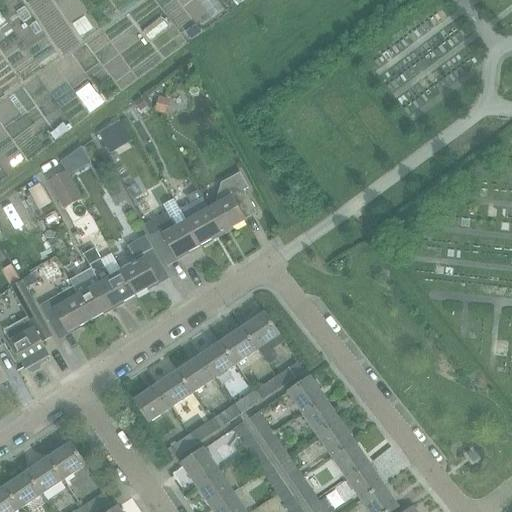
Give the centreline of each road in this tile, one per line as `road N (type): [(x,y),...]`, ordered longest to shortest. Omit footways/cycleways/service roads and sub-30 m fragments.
road 1 (residential): [(464,511),(281,280),(261,271)]
road 2 (residential): [(81,390),(261,271)]
road 3 (residential): [(164,511),(81,390)]
